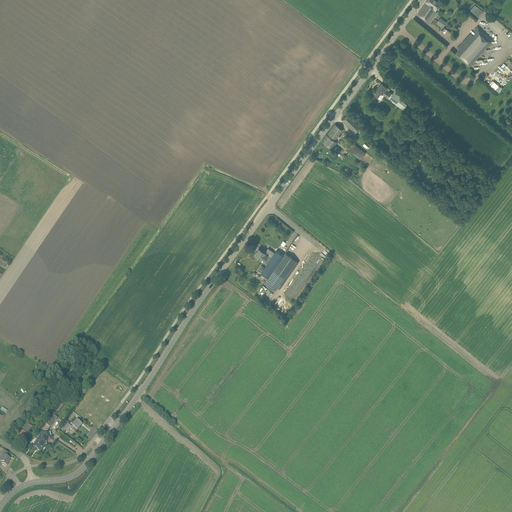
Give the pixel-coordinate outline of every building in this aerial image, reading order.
[(440,3),(435,0),(426,0),(426,2),(418,13),(429,22),(437,12),(435,11),(440,3)] [(474,4),(469,10),(478,17),(483,11),(474,4)] [(440,17),(436,23),(442,28),(447,22),(440,17)] [(460,50),(456,55),(469,67),(493,40),(477,26),(473,31),(475,33),(473,36),(471,34),(458,48),(460,50)] [(498,93),(502,88),(494,81),(489,86),(498,93)] [(387,87),(386,86),(382,83),(377,90),(374,95),(378,99),(382,94),(387,98),(391,93),(386,89),(387,87)] [(406,104),(403,101),(404,100),(394,92),(389,99),(399,107),(403,109),(406,104)] [(414,111),(412,110),(406,105),(402,110),(408,114),(410,113),(412,114),(414,111)] [(362,126),(349,113),(342,120),(355,133),(362,126)] [(327,135),(326,134),(322,140),(332,148),(337,143),(334,141),(343,130),(335,124),(327,135)] [(366,153),(355,144),(351,142),(348,146),(340,140),(337,143),(349,152),(349,151),(360,160),(366,153)] [(265,253),(259,249),(254,255),(260,259),(261,259),(267,264),(261,272),(277,284),(281,278),(272,271),(270,270),(267,268),(277,255),(268,248),(265,253)] [(296,261),(285,253),(274,269),(273,270),(284,278),(296,261)] [(108,391),(102,398),(103,398),(109,402),(109,403),(118,390),(117,391),(111,386),(112,386),(111,386),(113,384),(110,382),(105,388),(108,391)] [(90,389),(84,397),(89,401),(95,393),(90,389)] [(84,407),(79,414),(86,419),(91,412),(84,407)] [(51,417),(46,424),(50,427),(55,421),(51,417)] [(82,424),(78,421),(77,420),(76,421),(73,418),(71,421),(74,424),(72,426),(77,430),(82,424)] [(66,421),(65,422),(61,426),(68,432),(71,427),(68,424),(69,423),(66,421)] [(31,423),(30,425),(29,424),(24,431),(28,434),(33,426),(32,426),(33,425),(31,423)] [(41,431),(39,435),(43,438),(40,441),(45,445),(50,437),(51,435),(51,432),(47,430),(44,431),(43,432),(41,431)] [(43,438),(39,435),(40,436),(33,446),(41,452),(45,445),(40,441),(43,438)] [(4,451),(1,455),(0,457),(0,461),(2,462),(1,463),(7,466),(10,459),(7,457),(8,453),(4,451)]
